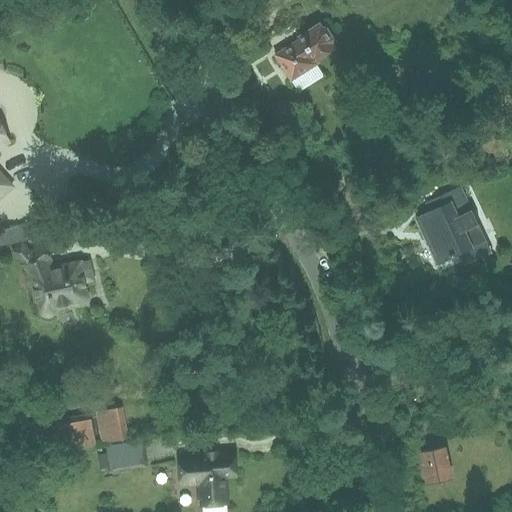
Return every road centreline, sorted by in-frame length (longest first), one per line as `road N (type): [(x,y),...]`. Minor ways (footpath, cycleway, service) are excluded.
road 1 (residential): [(349,376),(291,218),(147,0)]
road 2 (residential): [(349,376),(511,334)]
road 3 (residential): [(369,511),(349,376)]
